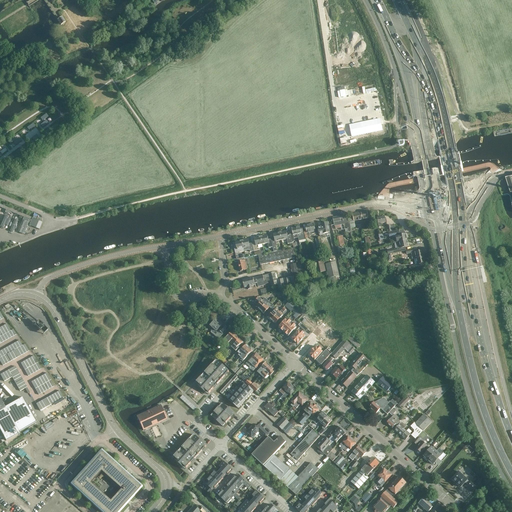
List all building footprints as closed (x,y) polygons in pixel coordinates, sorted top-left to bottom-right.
[(62,17),(57,20),(61,25),(65,22),(62,17)] [(39,133),(34,137),(37,143),(43,138),(39,133)] [(32,218),(0,205),(0,204),(0,207),(6,210),(10,211),(31,220),(32,218)] [(359,212),(352,214),(353,218),(351,219),(350,216),(348,217),(348,218),(350,228),(355,227),(355,226),(363,224),(362,220),(369,219),(367,211),(359,212)] [(5,214),(0,226),(3,228),(5,224),(8,225),(10,219),(8,218),(9,216),(5,214)] [(346,215),(333,218),(334,226),(343,224),(343,225),(344,225),(345,229),(348,229),(348,232),(351,232),(350,228),(348,218),(346,218),(346,215)] [(378,224),(379,227),(381,227),(381,224),(386,223),(385,217),(377,219),(378,224)] [(31,220),(29,225),(35,228),(38,221),(39,221),(32,218),(31,220)] [(13,232),(18,220),(15,219),(10,231),(13,232)] [(314,223),(310,224),(312,235),(318,233),(316,228),(315,228),(314,223)] [(318,228),(320,237),(320,239),(330,237),(330,235),(328,223),(327,224),(325,223),(324,223),(323,224),(321,225),(322,228),(318,228)] [(303,229),(300,229),(300,226),(296,227),(298,235),(297,235),(297,236),(298,236),(299,241),(305,240),(303,229)] [(406,234),(399,236),(398,231),(388,233),(390,238),(392,237),(393,243),(395,243),(407,240),(406,234)] [(286,232),(280,233),(281,240),(287,239),(288,244),(292,243),(290,237),(288,238),(286,232)] [(274,240),(271,241),(273,247),(274,252),(277,251),(276,247),(277,247),(276,242),(281,240),(280,233),(273,234),(274,240)] [(267,236),(261,237),(262,244),(268,243),(269,248),(273,247),(271,241),(268,242),(267,236)] [(345,246),(343,237),(343,236),(337,237),(337,241),(335,242),(336,245),(340,245),(340,247),(345,246)] [(255,245),(252,245),(254,251),(258,250),(257,246),(262,244),(261,237),(254,238),(255,245)] [(248,240),(242,241),(244,252),(249,250),(250,252),(254,251),(252,245),(250,246),(248,240)] [(409,247),(407,240),(395,243),(396,249),(405,248),(409,247)] [(244,252),(242,241),(235,243),(233,243),(235,253),(241,252),(244,252)] [(295,258),(294,255),(293,251),(293,248),(277,251),(274,252),(258,255),(260,265),(295,258)] [(415,253),(416,259),(424,257),(423,251),(415,253)] [(424,257),(416,259),(415,259),(416,265),(409,267),(410,270),(420,268),(420,265),(425,263),(424,257)] [(240,271),(247,270),(245,260),(238,262),(240,271)] [(328,279),(339,276),(336,262),(325,264),(326,268),(328,279)] [(279,289),(298,285),(297,277),(277,281),(275,273),(263,276),(265,284),(268,283),(267,281),(270,280),(272,286),(273,286),(273,288),(274,288),(274,290),(279,289)] [(253,278),(242,280),(244,288),(248,287),(248,290),(252,289),(252,286),(255,285),(255,284),(257,283),(258,287),(265,285),(265,284),(263,276),(253,278)] [(56,287),(62,291),(62,293),(63,293),(62,291),(63,291),(65,290),(63,291),(57,286),(57,284),(57,286),(56,287),(54,287),(56,287)] [(257,307),(260,311),(266,305),(268,302),(267,300),(265,298),(263,301),(259,298),(253,299),(250,302),(253,304),(254,303),(258,306),(257,307)] [(295,307),(296,305),(290,300),(285,306),(291,312),(293,309),(295,307)] [(264,314),(270,307),(271,309),(273,306),(272,305),(270,303),(268,302),(266,305),(260,311),(264,314)] [(272,321),(280,312),(279,312),(274,307),(272,309),(273,310),(271,312),(272,313),(268,318),(272,321)] [(121,312),(128,316),(128,318),(128,316),(128,315),(130,314),(128,315),(121,312),(121,311),(121,310),(121,312),(119,313),(121,312)] [(280,312),(272,321),(275,324),(283,315),(280,312)] [(72,320),(78,324),(78,326),(78,324),(79,323),(80,323),(78,323),(72,319),(72,317),(72,319),(72,320),(70,320),(72,320)] [(107,320),(108,320),(114,324),(114,326),(115,325),(114,324),(115,323),(116,322),(115,323),(114,323),(108,319),(108,317),(107,317),(108,319),(107,320),(106,320),(107,320)] [(284,332),(293,322),(288,317),(279,327),(280,329),(282,331),(283,331),(284,332)] [(223,326),(221,323),(216,319),(214,322),(211,333),(215,336),(218,339),(220,337),(223,334),(228,329),(224,325),(223,326)] [(44,333),(48,330),(39,321),(35,324),(44,333)] [(87,324),(93,328),(93,329),(93,330),(93,329),(94,328),(95,327),(94,328),(87,323),(88,323),(87,321),(87,323),(87,324),(85,324),(85,325),(87,324)] [(289,336),(296,328),(295,326),(293,324),(292,323),(293,322),(284,332),(285,333),(287,335),(289,336)] [(101,331),(102,331),(108,335),(108,336),(108,337),(108,336),(108,335),(110,334),(108,335),(102,330),(102,328),(102,330),(101,331),(100,331),(101,331)] [(304,334),(302,331),(300,333),(299,331),(292,339),(294,340),(293,341),(295,343),(296,342),(298,344),(300,342),(303,339),(302,339),(304,337),(303,335),(304,334)] [(232,332),(228,336),(227,336),(225,337),(226,338),(224,340),(222,339),(220,342),(222,344),(224,341),(227,344),(236,335),(232,332)] [(236,335),(227,344),(228,345),(229,343),(233,346),(239,338),(236,335)] [(359,345),(352,338),(349,335),(346,338),(357,348),(360,345),(359,345)] [(239,338),(233,346),(231,347),(236,352),(240,347),(239,347),(243,342),(239,338)] [(115,343),(121,347),(122,349),(121,347),(122,346),(124,345),(122,346),(115,342),(115,340),(115,342),(115,343),(113,343),(115,343)] [(336,359),(345,349),(351,354),(355,349),(349,344),(345,340),(332,355),(336,359)] [(237,357),(239,359),(249,348),(246,345),(242,349),(241,349),(236,353),(239,355),(237,357)] [(319,347),(318,349),(316,347),(314,349),(311,352),(311,353),(309,355),(311,356),(311,357),(313,359),(313,358),(315,360),(322,352),(320,351),(321,349),(319,347)] [(249,348),(239,359),(243,362),(253,351),(249,348)] [(321,365),(332,353),(327,349),(316,361),(317,362),(321,365)] [(252,365),(259,357),(256,353),(246,364),(248,366),(250,367),(252,365)] [(350,372),(341,383),(347,388),(360,373),(360,374),(370,362),(360,354),(351,365),(354,369),(351,372),(350,372)] [(259,357),(252,365),(254,367),(251,370),(253,371),(263,360),(259,357)] [(333,360),(334,358),(332,357),(328,361),(323,367),(327,371),(332,365),(330,363),(333,360)] [(217,384),(223,378),(225,376),(224,375),(227,372),(228,373),(229,371),(216,360),(215,361),(216,362),(213,365),(212,364),(205,373),(206,374),(202,378),(201,377),(196,382),(200,385),(199,386),(204,392),(205,390),(209,394),(213,388),(212,387),(216,383),(217,384)] [(257,372),(261,376),(270,366),(266,363),(257,372)] [(274,372),(272,370),(273,369),(270,366),(261,376),(257,380),(259,382),(263,378),(264,379),(268,374),(270,376),(274,372)] [(342,373),(345,370),(342,366),(338,370),(336,368),(331,374),(336,379),(342,373)] [(360,399),(375,383),(367,376),(352,392),(360,399)] [(390,384),(384,380),(385,379),(383,378),(377,384),(381,387),(383,389),(387,392),(393,386),(390,384)] [(243,382),(239,386),(249,396),(253,391),(243,382)] [(281,398),(292,386),(290,385),(291,383),(289,382),(288,382),(282,388),(284,390),(279,396),(275,400),(278,402),(281,398)] [(239,387),(236,391),(246,400),(249,396),(239,386),(238,386),(239,387)] [(294,387),(292,386),(281,398),(283,400),(288,394),(291,396),(296,390),(296,389),(296,388),(295,387),(294,387)] [(236,391),(232,395),(242,404),(246,400),(236,391)] [(292,409),(294,407),(303,396),(302,395),(302,393),(301,392),(299,392),(294,399),(291,402),(293,404),(290,407),(292,409)] [(197,409),(183,395),(180,398),(195,412),(197,409)] [(232,395),(228,399),(238,408),(242,404),(232,395)] [(305,398),(303,396),(294,407),(296,409),(300,405),(302,406),(308,400),(307,400),(308,399),(306,397),(305,398)] [(0,429),(6,441),(20,433),(19,432),(5,407),(0,397),(0,429)] [(23,397),(5,407),(19,432),(37,422),(23,397)] [(401,409),(402,408),(410,400),(406,397),(398,405),(401,409)] [(393,409),(395,406),(391,402),(389,404),(383,398),(381,400),(374,403),(374,402),(372,400),(369,402),(368,401),(366,403),(370,407),(369,408),(369,409),(371,410),(372,410),(376,414),(381,409),(387,415),(389,413),(393,409)] [(310,402),(303,410),(306,412),(303,416),(298,422),(299,423),(315,406),(312,402),(311,403),(310,402)] [(272,406),(268,403),(264,408),(266,409),(272,415),(276,410),(274,408),(272,406)] [(161,405),(137,417),(143,430),(167,419),(161,405)] [(215,414),(212,417),(222,426),(225,423),(226,423),(231,418),(230,417),(233,413),(223,405),(220,408),(219,407),(214,413),(215,414)] [(315,406),(299,423),(302,425),(311,415),(313,416),(319,410),(318,409),(319,409),(315,406)] [(323,413),(317,419),(315,417),(312,421),(316,425),(319,422),(321,424),(328,417),(323,413)] [(60,415),(49,421),(51,424),(62,419),(60,415)] [(397,425),(401,420),(395,415),(387,423),(392,428),(396,424),(397,425)] [(424,415),(416,423),(415,424),(415,423),(411,427),(412,428),(411,429),(414,432),(414,433),(411,436),(415,439),(425,430),(426,431),(428,429),(427,427),(432,423),(424,415)] [(332,421),(328,417),(321,424),(324,426),(322,428),(323,429),(318,434),(320,435),(325,432),(327,429),(326,428),(332,421)] [(282,430),(289,423),(284,418),(277,425),(282,430)] [(394,430),(400,435),(405,430),(404,429),(407,426),(405,424),(404,425),(401,423),(394,430)] [(265,438),(267,436),(269,434),(259,425),(257,428),(253,424),(246,432),(253,438),(259,432),(265,438)] [(334,438),(341,430),(339,429),(340,428),(338,426),(329,436),(330,438),(328,440),(331,442),(334,438)] [(298,461),(319,437),(311,429),(309,431),(311,433),(291,455),(298,461)] [(405,430),(400,435),(405,440),(410,435),(410,434),(412,432),(408,429),(406,431),(405,430)] [(343,432),(341,430),(334,438),(331,442),(332,443),(332,444),(334,441),(335,441),(336,443),(345,433),(343,431),(343,432)] [(177,460),(176,461),(182,466),(183,465),(186,468),(191,463),(190,462),(193,458),(195,459),(202,451),(201,450),(204,446),(205,447),(206,446),(194,435),(192,436),(194,437),(191,440),(190,439),(182,448),(183,449),(179,453),(178,452),(174,457),(177,460)] [(268,437),(252,455),(263,466),(286,442),(280,436),(274,442),(268,437)] [(343,449),(352,440),(351,439),(351,437),(349,436),(348,436),(341,444),(340,445),(342,447),(341,448),(341,449),(340,450),(342,451),(343,449)] [(327,457),(331,452),(333,449),(329,446),(332,443),(328,440),(325,437),(316,447),(327,457)] [(417,444),(419,446),(416,449),(421,453),(427,446),(418,438),(413,442),(416,445),(417,444)] [(356,444),(356,443),(356,442),(355,441),(353,441),(352,440),(343,449),(346,451),(349,448),(350,450),(356,444)] [(359,446),(354,451),(349,457),(353,461),(355,458),(363,449),(359,446)] [(424,457),(428,461),(436,452),(432,448),(424,457)] [(366,453),(363,449),(355,458),(358,460),(360,457),(362,458),(366,453)] [(441,451),(438,454),(436,452),(428,461),(433,465),(438,459),(441,461),(446,456),(441,451)] [(101,452),(72,484),(102,511),(118,511),(141,487),(101,452)] [(331,452),(327,457),(332,461),(336,457),(331,452)] [(264,466),(280,481),(290,470),(274,455),(264,466)] [(336,457),(332,461),(338,467),(344,461),(341,458),(339,460),(336,457)] [(372,458),(361,471),(351,482),(358,489),(359,489),(359,488),(368,478),(367,477),(378,464),(372,458)] [(344,461),(338,467),(341,469),(346,463),(344,461)] [(222,469),(219,471),(224,475),(226,473),(227,474),(232,469),(223,462),(219,466),(222,469)] [(311,463),(302,473),(288,489),(296,495),(319,470),(311,463)] [(383,477),(388,472),(384,469),(378,476),(380,478),(379,479),(378,478),(376,481),(378,483),(383,477)] [(214,471),(210,475),(219,483),(223,479),(222,478),(224,475),(219,471),(217,473),(214,471)] [(391,475),(388,472),(383,477),(378,483),(377,484),(381,487),(385,483),(391,475)] [(472,491),(477,486),(471,481),(469,482),(467,480),(458,472),(452,480),(455,483),(457,484),(457,485),(461,488),(465,483),(467,485),(466,486),(472,491)] [(210,475),(206,480),(209,483),(206,486),(211,490),(214,487),(215,488),(219,483),(210,475)] [(246,482),(243,480),(239,476),(239,475),(236,478),(235,477),(231,482),(240,490),(244,485),(246,482)] [(381,497),(382,498),(380,499),(372,508),(375,511),(374,511),(385,511),(391,506),(393,508),(398,503),(392,498),(395,495),(406,483),(399,477),(388,489),(389,489),(386,492),(381,497)] [(231,482),(227,486),(228,487),(226,489),(231,494),(233,492),(235,494),(239,489),(240,490),(231,482)] [(234,497),(231,494),(226,489),(223,492),(223,491),(218,496),(227,504),(234,497)] [(312,490),(308,494),(316,502),(321,497),(320,496),(322,494),(317,489),(315,492),(312,490)] [(264,498),(255,490),(251,495),(253,497),(251,500),(257,505),(259,502),(260,503),(264,498)] [(368,492),(361,499),(365,502),(372,496),(368,492)] [(359,511),(363,507),(360,505),(359,506),(356,503),(361,498),(356,493),(350,500),(358,506),(356,509),(359,511)] [(316,502),(308,494),(304,499),(306,500),(304,503),(309,508),(311,505),(312,506),(316,502)] [(427,511),(428,511),(433,507),(423,498),(418,504),(427,511)] [(249,502),(247,500),(243,505),(250,511),(252,511),(256,508),(255,507),(257,505),(251,500),(249,502)] [(323,508),(327,511),(328,511),(330,510),(332,511),(334,511),(338,508),(329,500),(325,505),(323,508)] [(309,508),(304,503),(301,505),(299,503),(295,508),(299,511),(307,511),(308,511),(307,510),(309,508)]
